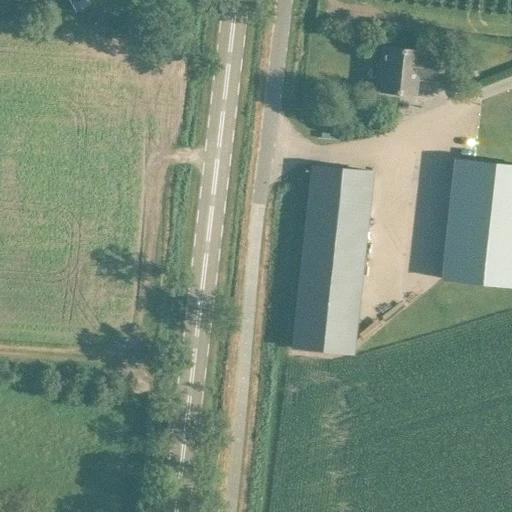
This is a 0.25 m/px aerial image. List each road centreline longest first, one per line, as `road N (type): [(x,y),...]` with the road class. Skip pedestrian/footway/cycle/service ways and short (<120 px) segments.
road 1 (secondary): [(175,511),(235,0)]
road 2 (track): [(511,83),(329,157),(265,142)]
road 3 (unclassified): [(265,142),(283,0)]
